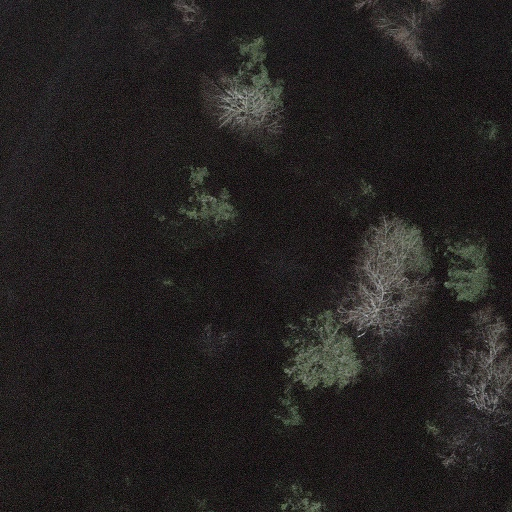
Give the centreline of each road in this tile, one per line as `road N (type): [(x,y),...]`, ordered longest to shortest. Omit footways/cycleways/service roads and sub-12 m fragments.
road 1 (track): [(244,511),(304,450),(462,329),(511,276)]
road 2 (track): [(127,0),(0,223)]
